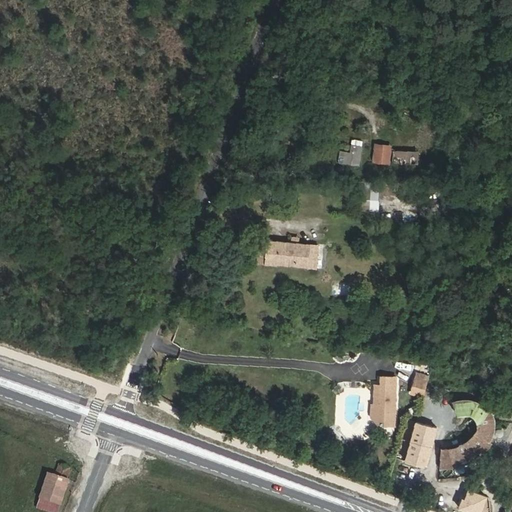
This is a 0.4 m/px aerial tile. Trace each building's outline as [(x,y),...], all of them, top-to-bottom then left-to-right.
[(339,162),(359,165),(362,146),(351,145),(350,152),(340,151),(339,162)] [(389,163),(391,148),(375,146),(373,161),(389,163)] [(418,163),(418,151),(393,150),(393,163),(418,163)] [(358,182),(358,187),(358,211),(377,211),(377,183),(358,182)] [(257,263),(276,264),(318,268),(320,245),(259,239),(257,263)] [(395,378),(380,378),(380,387),(374,386),(374,407),(375,407),(375,422),(379,425),(394,426),(395,378)] [(427,382),(415,378),(411,393),(423,396),(427,382)] [(456,447),(441,449),(440,467),(451,467),(476,457),(490,444),(488,443),(494,426),(490,411),(482,402),(481,404),(465,400),(453,402),(457,414),(463,412),(473,414),(478,422),(476,432),(470,439),(456,447)] [(437,430),(416,424),(405,462),(426,468),(437,430)] [(53,511),(57,511),(68,479),(67,479),(71,468),(60,464),(56,476),(49,474),(38,507),(53,511)] [(483,511),(489,498),(468,490),(460,511),(463,511),(483,511)]
